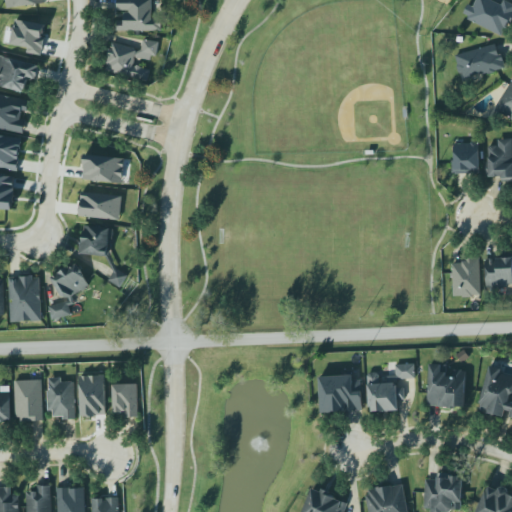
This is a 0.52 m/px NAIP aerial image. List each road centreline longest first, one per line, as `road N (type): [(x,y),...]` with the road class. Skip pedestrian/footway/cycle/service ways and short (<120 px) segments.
road 1 (tertiary): [(235,0),(178,140),(173,177),(171,511)]
road 2 (residential): [(174,342),(511,328)]
road 3 (residential): [(79,0),(42,239)]
road 4 (residential): [(0,348),(174,342)]
road 5 (residential): [(511,455),(436,443),(338,448)]
road 6 (residential): [(186,118),(68,85)]
